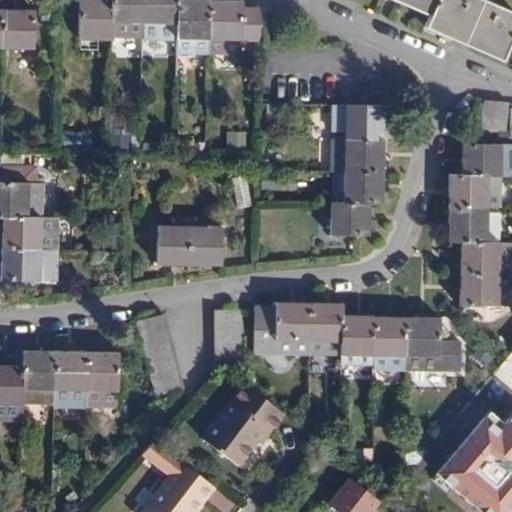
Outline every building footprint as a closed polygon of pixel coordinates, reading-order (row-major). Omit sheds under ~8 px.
[(79,40),(95,40),(95,36),(104,36),(111,37),(120,37),(143,37),(143,30),(143,24),(158,24),(160,24),(160,20),(177,20),(177,25),(177,39),(176,53),(192,53),(210,54),(241,55),(242,43),(242,41),(245,41),(262,42),(263,10),(243,9),(243,1),(229,1),(211,1),(196,0),(186,0),(79,0),(80,11),(79,40)] [(389,0),(427,16),(423,27),(462,45),(501,62),(511,36),(511,12),(490,3),(491,0),(389,0)] [(0,49),(2,49),(17,49),(17,45),(33,45),(34,11),(18,11),(2,10),(0,10),(0,49)] [(508,104),(484,101),(480,129),(505,133),(508,104)] [(343,171),(343,187),(347,187),(346,204),(342,204),(329,203),(329,219),(333,219),(333,235),(356,236),(367,236),(368,217),(368,204),(382,205),(383,185),(383,171),(383,153),(383,140),(331,139),(330,170),(343,171)] [(496,160),(501,160),(501,145),(460,144),(460,167),(460,176),(448,176),(448,191),(447,209),(447,222),(447,243),(458,243),(458,254),(458,274),(458,286),(457,306),(511,306),(511,243),(499,243),(483,243),(484,224),(487,224),(487,213),(487,209),(500,210),(501,177),(496,177),(496,160)] [(57,218),(58,167),(3,166),(3,183),(0,182),(0,216),(1,217),(1,225),(1,249),(0,262),(0,264),(0,281),(12,282),(56,282),(57,250),(57,218)] [(245,178),(232,180),(238,208),(251,206),(245,178)] [(500,214),(487,213),(487,224),(484,224),(483,243),(499,243),(500,214)] [(173,231),(157,231),(156,265),(175,266),(188,266),(196,266),(220,266),(221,231),(206,231),(206,227),(190,227),(173,227),(173,231)] [(123,239),(112,239),(112,249),(123,249),(123,239)] [(374,352),(374,356),(374,371),(406,372),(459,372),(460,342),(439,342),(439,318),(422,318),(406,318),(385,318),(374,317),(365,317),(358,317),(341,317),(341,304),(328,304),(308,304),(291,304),(274,303),(274,307),(268,307),(253,306),(252,355),(307,355),(340,356),(358,356),(359,352),(374,352)] [(241,310),(214,311),(215,363),(242,362),(241,310)] [(183,389),(162,315),(135,323),(144,354),(156,397),(183,389)] [(0,422),(21,423),(21,406),(54,406),(55,391),(71,391),(71,388),(85,388),(85,392),(101,392),(101,389),(116,389),(117,353),(101,352),(85,352),(69,352),(56,352),(39,351),(22,350),(22,367),(6,367),(0,366),(0,422)] [(287,419),(246,388),(207,443),(242,468),(267,433),(273,438),(287,419)] [(193,511),(212,488),(175,458),(164,473),(168,476),(139,511),(193,511)] [(348,484),(327,511),(375,511),(378,508),(348,484)]
